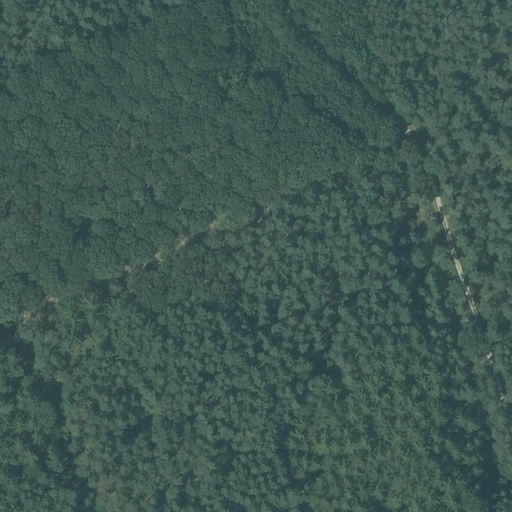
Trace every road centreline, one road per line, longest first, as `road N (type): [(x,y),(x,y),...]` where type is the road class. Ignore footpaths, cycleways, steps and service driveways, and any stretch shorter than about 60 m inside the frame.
road 1 (track): [(405,131),(420,153),(511,430)]
road 2 (track): [(282,0),(304,38),(405,131)]
